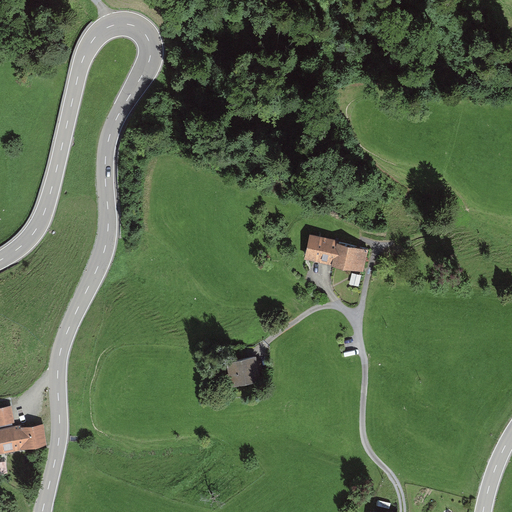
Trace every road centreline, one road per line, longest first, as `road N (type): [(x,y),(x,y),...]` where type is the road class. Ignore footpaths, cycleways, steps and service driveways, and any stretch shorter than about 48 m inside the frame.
road 1 (tertiary): [(43,511),(58,449),(57,364),(107,247),(106,148),(149,49),(130,25),(104,29),(92,43),(47,208),(30,237),(0,260)]
road 2 (track): [(253,353),(322,306),(337,305),(361,322),(366,445),(399,487),(405,511)]
